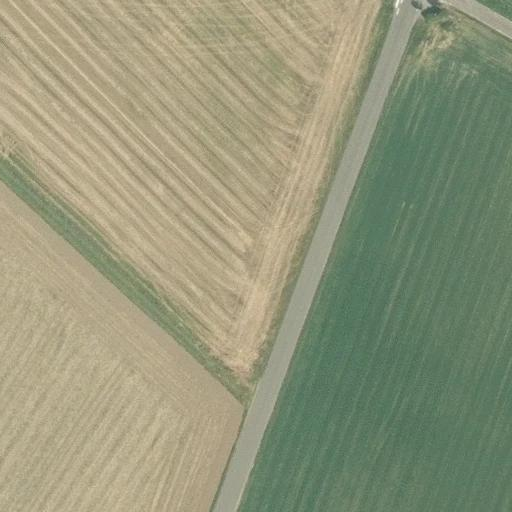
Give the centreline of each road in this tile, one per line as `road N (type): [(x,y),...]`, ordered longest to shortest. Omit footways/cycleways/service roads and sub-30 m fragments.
road 1 (unclassified): [(426,0),(226,511)]
road 2 (track): [(0,176),(265,412)]
